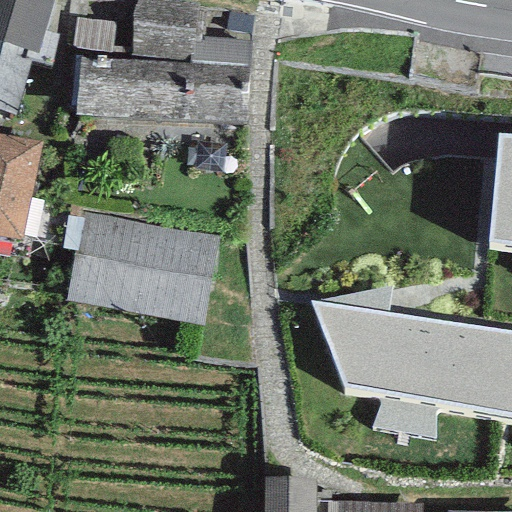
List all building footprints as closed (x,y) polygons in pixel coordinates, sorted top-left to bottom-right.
[(36,68),(55,0),(0,0),(0,118),(12,122),(28,65),(36,68)] [(205,10),(135,1),(131,61),(248,68),(249,46),(202,44),(205,10)] [(249,74),(81,66),(78,124),(246,133),(249,74)] [(0,250),(21,254),(41,149),(0,141),(0,250)] [(511,146),(498,146),(488,258),(511,261),(511,146)] [(221,241),(84,216),(67,309),(204,334),(221,241)] [(511,429),(511,340),(309,308),(347,401),(374,405),(362,439),(442,452),(440,417),(511,429)] [(265,499),(265,511),(316,511),(317,499),(265,499)]
